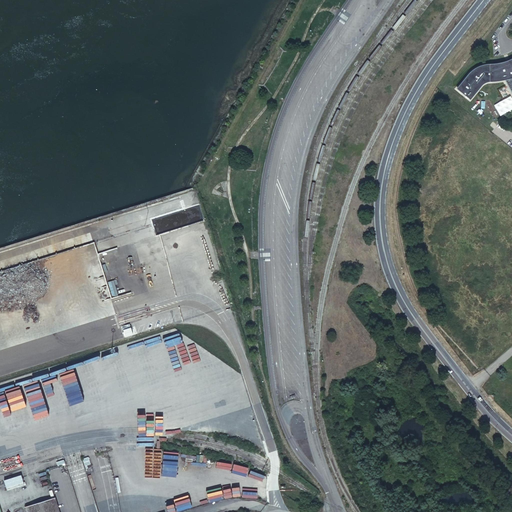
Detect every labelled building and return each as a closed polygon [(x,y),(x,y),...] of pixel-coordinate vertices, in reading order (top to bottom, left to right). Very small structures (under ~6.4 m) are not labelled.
[(491,66),(490,66),(486,66),(484,67),(480,68),(475,70),(471,72),(468,75),(462,84),(456,91),(470,102),(475,96),(480,90),(481,88),(483,85),(486,84),(488,83),(490,83),(491,83),(493,83),(497,82),(498,82),(499,82),(501,82),(505,81),(511,94),(511,60),(511,61),(511,62),(507,64),(506,63),(505,63),(501,64),(500,65),(499,65),(498,65),(497,65),(495,65),(495,66),(494,66),(493,66),(491,66)] [(122,376),(113,346),(107,348),(116,377),(122,376)] [(19,474),(2,480),(5,490),(22,485),(19,474)] [(200,493),(186,498),(189,507),(203,503),(200,493)] [(24,507),(25,511),(58,511),(55,498),(24,507)]
